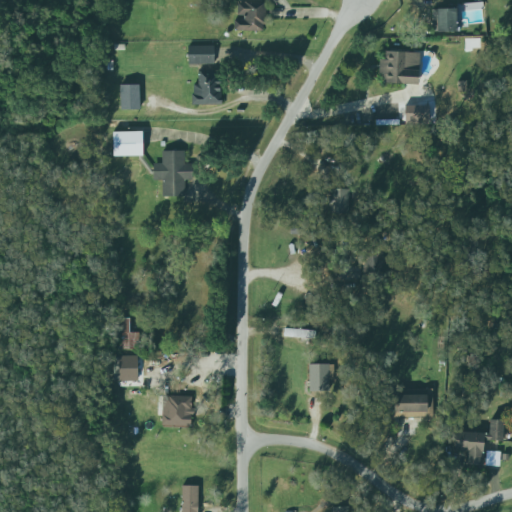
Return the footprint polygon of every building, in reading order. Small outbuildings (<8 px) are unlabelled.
[(265,3),(244,3),(237,3),(237,16),(244,16),(243,21),(234,20),(234,31),(262,32),(262,25),(265,25),(265,3)] [(431,10),(455,10),(456,33),(431,33),(431,10)] [(213,46),(188,47),(188,65),(214,65),(213,46)] [(384,52),(419,54),(417,86),(382,84),(383,75),(378,75),(379,60),(383,60),(384,52)] [(192,106),(220,105),(219,71),(199,71),(199,84),(191,85),(192,106)] [(119,85),(120,111),(140,110),(139,85),(119,85)] [(162,152),(183,151),(184,165),(192,165),(192,180),(184,180),(184,197),(162,197),(162,180),(153,181),(153,175),(150,175),(138,159),(138,157),(113,157),(112,133),(142,133),(142,158),(151,170),(153,170),(153,164),(161,164),(162,152)] [(349,190),(330,190),(329,214),(348,215),(349,190)] [(360,279),(384,278),(383,248),(359,249),(360,279)] [(113,349),(139,348),(138,333),(130,333),(129,319),(112,319),(113,349)] [(314,339),(315,330),(284,329),(284,338),(314,339)] [(137,356),(112,357),(112,382),(138,381),(137,356)] [(308,392),(328,392),(329,379),(333,380),(333,365),(309,364),(308,392)] [(390,390),(432,389),(432,419),(390,419),(390,390)] [(162,396),(191,398),(191,409),(194,410),(194,417),(191,417),(190,427),(161,426),(162,396)] [(482,466),(483,441),(502,441),(503,421),(489,420),(489,434),(453,432),(452,452),(464,452),(464,465),(482,466)] [(197,511),(198,486),(182,486),(180,511),(197,511)]
